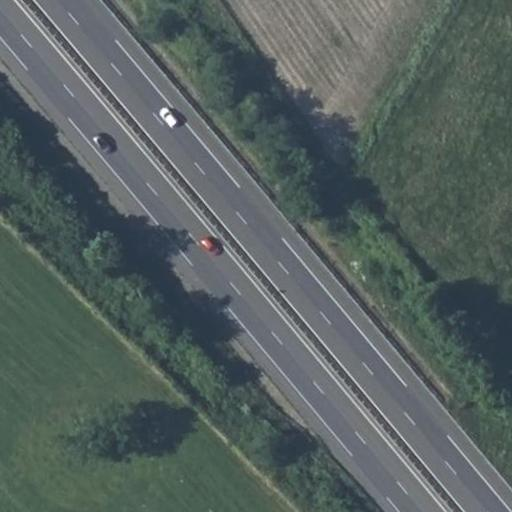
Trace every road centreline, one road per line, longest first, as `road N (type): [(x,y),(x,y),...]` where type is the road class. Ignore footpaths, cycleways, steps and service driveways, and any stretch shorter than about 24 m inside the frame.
road 1 (motorway): [(488,511),(57,0)]
road 2 (motorway): [(0,9),(423,511)]
